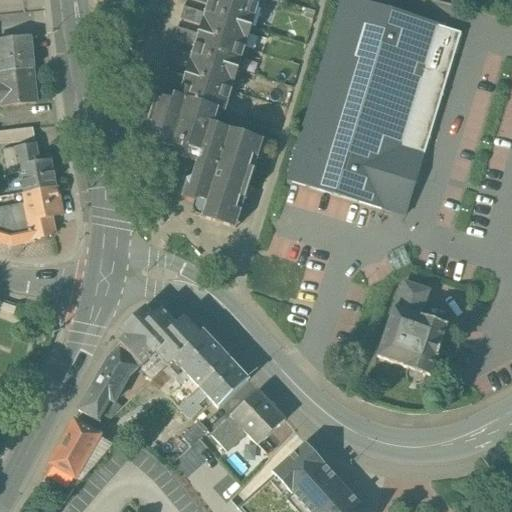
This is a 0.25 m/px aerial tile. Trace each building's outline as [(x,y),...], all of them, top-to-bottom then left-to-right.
[(258,7),(235,0),(208,0),(207,5),(204,14),(251,28),(258,7)] [(383,9),(365,4),(366,0),(342,0),(338,16),(337,18),(338,18),(332,36),(331,38),(326,57),(325,57),(325,59),(320,77),(319,77),(319,79),(313,98),(312,100),(313,100),(307,118),(306,120),(307,120),(301,139),(300,139),(300,141),(295,159),(294,159),(294,161),(289,180),(288,180),(287,182),(289,182),(307,187),(307,188),(309,188),(332,194),(332,195),(334,195),(356,202),(358,203),(358,202),(381,209),(383,210),(384,208),(388,209),(391,198),(387,196),(389,189),(390,189),(390,187),(396,168),(396,169),(397,167),(396,167),(402,148),(403,146),(402,146),(403,143),(422,149),(440,88),(421,83),(427,66),(428,64),(427,64),(433,45),(434,44),(433,43),(438,27),(439,27),(439,25),(438,25),(437,25),(424,21),(423,20),(422,21),(405,15),(403,14),(403,15),(385,10),(385,9),(384,9),(383,9)] [(204,14),(183,7),(180,19),(201,26),(204,14)] [(251,28),(204,14),(201,26),(198,35),(245,49),(251,28)] [(198,35),(177,28),(173,40),(194,47),(198,35)] [(245,49),(198,35),(194,47),(191,56),(238,70),(245,49)] [(29,37),(0,39),(0,72),(33,70),(29,37)] [(191,56),(170,49),(167,61),(187,68),(191,56)] [(238,70),(191,56),(187,68),(185,77),(232,91),(238,70)] [(33,70),(0,72),(0,105),(2,105),(2,106),(36,103),(33,70)] [(185,77),(164,70),(160,83),(181,89),(185,77)] [(232,91),(185,77),(181,89),(178,97),(178,98),(218,110),(218,111),(225,113),(232,91)] [(263,141),(214,126),(218,111),(218,110),(178,98),(178,97),(174,96),(172,102),(155,97),(144,132),(161,137),(159,143),(182,151),(182,152),(185,158),(197,162),(191,179),(186,182),(181,199),(194,203),(190,216),(235,230),(263,141)] [(33,129),(0,132),(0,145),(35,141),(33,129)] [(39,162),(36,144),(15,148),(15,149),(3,151),(8,175),(20,173),(24,194),(56,187),(51,160),(39,162)] [(56,187),(24,194),(29,220),(33,239),(54,235),(51,217),(62,215),(56,187)] [(29,220),(11,224),(10,218),(7,218),(4,218),(6,207),(0,205),(0,240),(11,244),(33,239),(29,220)] [(403,248),(386,256),(394,275),(412,267),(403,248)] [(403,283),(394,309),(393,308),(377,358),(403,367),(403,368),(429,377),(435,359),(436,359),(441,344),(441,343),(446,326),(420,317),(429,292),(403,283)] [(153,317),(145,308),(144,309),(145,310),(137,317),(136,317),(135,317),(136,318),(130,323),(129,323),(129,324),(121,332),(120,331),(120,332),(125,337),(118,343),(121,346),(140,366),(142,368),(156,355),(167,367),(173,362),(172,361),(200,335),(183,318),(176,326),(161,310),(153,317)] [(200,335),(172,361),(173,362),(181,370),(177,373),(180,377),(175,382),(180,386),(168,398),(178,409),(229,361),(203,332),(200,335)] [(121,346),(107,361),(100,374),(90,390),(91,390),(79,412),(98,422),(110,401),(114,403),(128,378),(140,366),(121,346)] [(248,381),(229,361),(178,409),(189,420),(201,408),(197,405),(206,397),(218,410),(248,381)] [(285,420),(258,392),(211,436),(226,453),(246,434),(257,446),(285,420)] [(74,422),(49,464),(51,466),(75,479),(85,462),(100,437),(74,422)] [(198,422),(182,437),(191,447),(207,431),(198,422)] [(100,437),(85,462),(92,465),(111,443),(100,437)] [(365,511),(304,445),(230,511),(365,511)] [(75,479),(51,466),(41,483),(64,505),(80,482),(75,479)]
